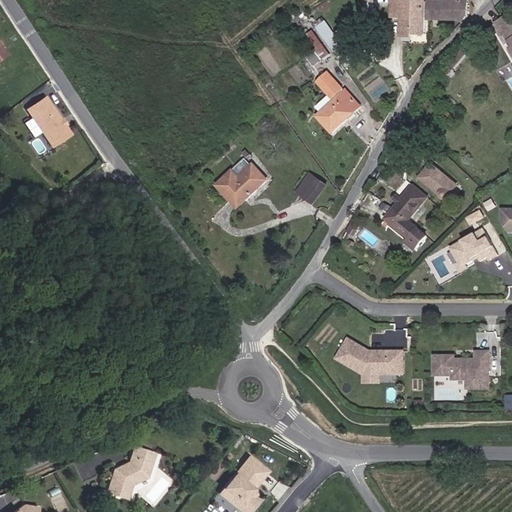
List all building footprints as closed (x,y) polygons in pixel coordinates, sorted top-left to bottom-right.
[(426,35),(427,1),(415,0),(392,0),(393,10),(403,10),(403,18),(402,37),(413,37),(413,35),(426,35)] [(468,17),(468,0),(452,0),(452,2),(429,1),(429,21),(465,21),(468,17)] [(511,25),(510,27),(504,18),(496,23),(503,35),(505,34),(511,46),(510,47),(511,51),(511,25)] [(339,41),(326,22),(316,28),(330,47),(339,41)] [(330,54),(313,31),(307,34),(318,49),(308,57),(315,65),(330,54)] [(343,89),(328,73),(318,82),(329,95),(332,98),(343,89)] [(335,101),(345,92),(353,99),(354,99),(344,88),(343,89),(332,98),(335,101)] [(333,133),(361,107),(354,99),(353,99),(345,92),(335,101),(322,113),(318,117),(333,133)] [(322,113),(335,101),(332,98),(329,95),(316,107),(322,113)] [(62,127),(59,122),(61,121),(45,97),(31,107),(36,114),(31,118),(51,147),(70,135),(64,126),(62,127)] [(36,114),(31,107),(26,110),(31,118),(36,114)] [(404,151),(420,127),(412,122),(396,146),(404,151)] [(240,178),(253,166),(246,159),(233,171),(240,178)] [(239,208),(268,180),(254,165),(253,166),(240,178),(233,171),(217,186),(239,208)] [(450,194),(457,186),(431,165),(420,178),(441,195),(441,197),(442,199),(445,200),(447,200),(450,198),(451,195),(450,194)] [(305,198),(318,180),(311,175),(298,193),(305,198)] [(313,204),(327,186),(318,180),(305,198),(313,204)] [(409,221),(428,198),(414,186),(402,200),(396,195),(393,199),(399,204),(394,209),(409,221)] [(122,199),(116,191),(111,195),(117,203),(122,199)] [(427,236),(409,221),(394,209),(386,219),(409,238),(405,242),(415,250),(427,236)] [(511,210),(502,210),(502,220),(508,230),(511,230),(511,210)] [(354,236),(359,227),(352,223),(347,232),(354,236)] [(481,242),(476,234),(455,245),(453,252),(460,263),(466,265),(474,261),(475,257),(477,256),(479,258),(481,262),(489,257),(491,261),(499,256),(488,237),(481,242)] [(468,268),(466,265),(460,263),(456,265),(461,273),(468,268)] [(404,374),(404,351),(370,352),(349,339),(338,359),(365,374),(381,374),(404,374)] [(490,385),(489,352),(477,353),(477,360),(455,360),(455,357),(435,357),(435,376),(454,376),(454,380),(468,380),(468,385),(490,385)] [(380,383),(381,374),(365,374),(365,383),(380,383)] [(146,478),(154,455),(134,448),(129,463),(114,471),(106,493),(126,499),(131,485),(146,478)] [(248,494),(266,472),(248,457),(239,468),(242,471),(237,478),(239,480),(228,494),(240,504),(237,508),(241,511),(244,511),(255,499),(248,494)] [(228,494),(239,480),(237,478),(242,471),(239,468),(222,489),(227,493),(223,497),(237,508),(240,504),(228,494)]
